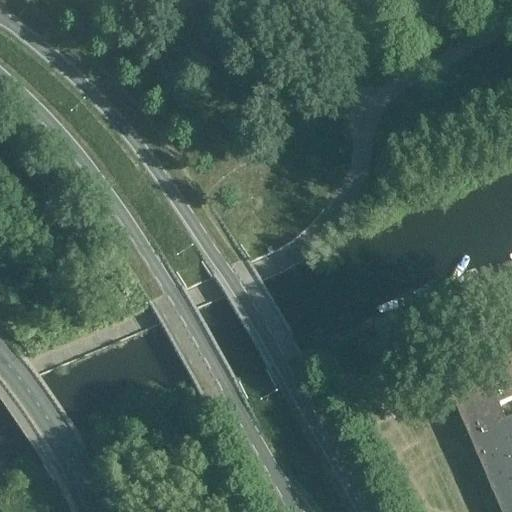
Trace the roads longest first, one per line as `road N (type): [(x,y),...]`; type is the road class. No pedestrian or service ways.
road 1 (secondary): [(371,511),(147,149),(77,74),(0,15)]
road 2 (secondary): [(0,85),(65,147),(126,237),(284,511)]
